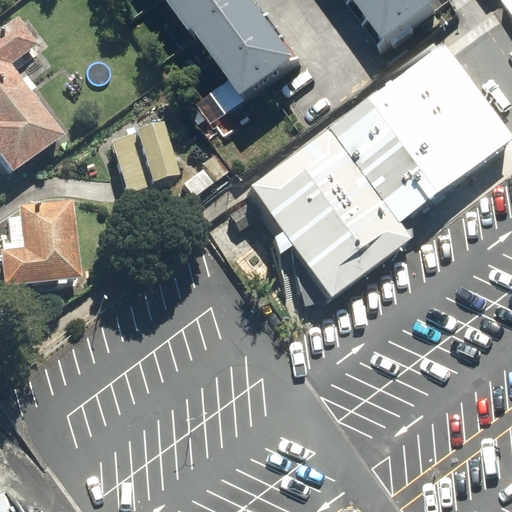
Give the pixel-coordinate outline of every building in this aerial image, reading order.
[(194,48),(242,115),(295,77),(239,0),(153,0),(190,51),(194,48)] [(340,0),(384,60),(438,21),(422,0),(340,0)] [(0,173),(7,184),(61,144),(8,72),(36,51),(15,23),(0,33),(0,173)] [(507,146),(440,59),(326,146),(392,233),(507,146)] [(172,192),(157,136),(108,149),(123,205),(172,192)] [(392,233),(326,146),(247,206),(328,311),(406,251),(392,233)] [(0,296),(77,289),(69,208),(15,213),(19,257),(0,259),(0,296)] [(9,511),(0,499),(0,498),(0,511),(9,511)]
